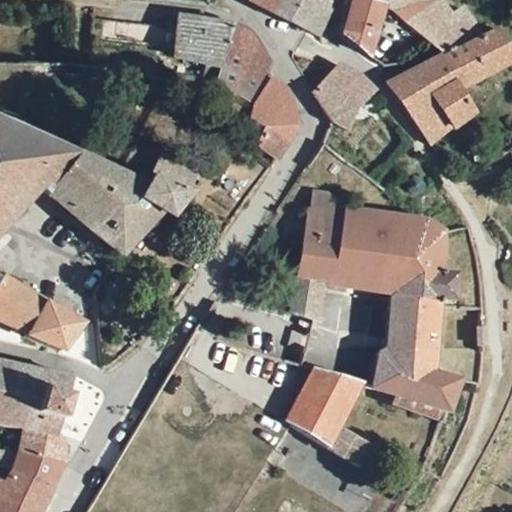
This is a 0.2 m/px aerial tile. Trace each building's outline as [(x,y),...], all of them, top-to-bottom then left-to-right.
[(264,0),(314,31),(322,0),(264,0)] [(358,50),(362,53),(379,6),(360,0),(346,0),(339,30),(341,35),(358,50)] [(388,8),(392,0),(360,0),(379,6),(388,8)] [(392,0),(388,8),(405,16),(431,0),(392,0)] [(449,11),(440,0),(431,0),(405,16),(409,21),(426,40),(437,52),(477,29),(462,3),(449,11)] [(188,14),(174,11),(171,53),(217,62),(225,21),(207,17),(188,14)] [(225,21),(217,62),(212,87),(250,101),(262,82),(258,82),(266,64),(250,36),(225,21)] [(437,52),(408,69),(426,93),(452,77),(456,83),(508,53),(491,22),(477,29),(437,52)] [(340,125),(354,108),(372,94),(352,69),(334,62),(309,86),(327,115),(340,125)] [(438,111),(426,93),(408,69),(382,84),(400,112),(416,130),(438,111)] [(452,77),(426,93),(438,111),(446,123),(468,103),(456,83),(452,77)] [(280,84),(262,82),(250,101),(248,114),(261,122),(282,135),(291,121),(280,84)] [(446,123),(438,111),(416,130),(425,142),(446,123)] [(0,221),(37,182),(47,190),(70,148),(24,126),(0,114),(0,221)] [(270,152),(282,135),(261,122),(250,139),(270,152)] [(129,175),(70,148),(47,190),(120,250),(161,210),(167,213),(189,186),(149,167),(147,169),(139,163),(129,175)] [(443,365),(436,294),(451,291),(449,267),(433,268),(430,232),(409,221),(341,204),(327,191),(311,188),(307,208),(306,208),(284,307),(301,316),(310,274),(381,284),(390,346),(385,350),(374,384),(452,405),(474,412),(484,377),(443,365)] [(0,271),(0,317),(58,345),(75,316),(1,270),(0,271)] [(0,422),(21,426),(54,433),(71,373),(0,357),(0,422)] [(296,397),(339,423),(362,381),(315,366),(296,397)] [(361,460),(370,443),(339,423),(296,397),(285,415),(361,460)] [(55,433),(54,433),(21,426),(17,446),(62,458),(60,438),(58,435),(55,433)] [(49,483),(62,458),(17,446),(7,466),(49,483)] [(0,511),(34,511),(49,483),(7,466),(0,478),(0,511)]
